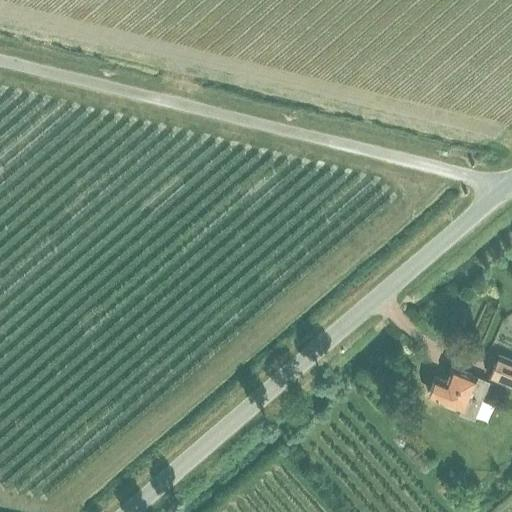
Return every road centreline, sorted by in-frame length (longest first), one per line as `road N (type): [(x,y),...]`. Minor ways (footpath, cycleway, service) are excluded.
road 1 (unclassified): [(494,191),(469,178),(0,63)]
road 2 (unclassified): [(135,511),(494,191)]
